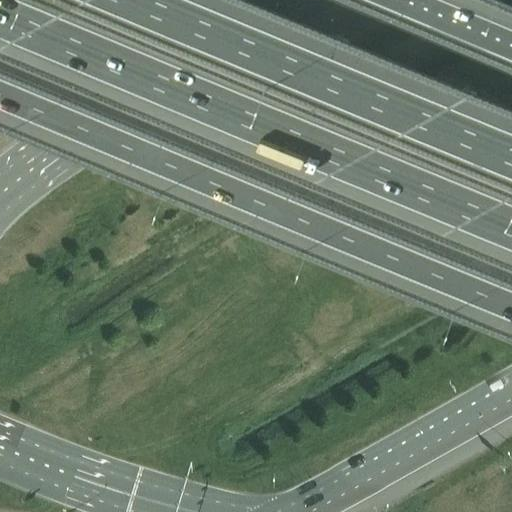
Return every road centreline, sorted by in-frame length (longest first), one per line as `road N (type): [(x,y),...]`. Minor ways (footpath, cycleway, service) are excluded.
road 1 (motorway): [(0,98),(511,308)]
road 2 (motorway): [(0,20),(511,228)]
road 3 (motorway): [(511,157),(125,0)]
road 4 (primary): [(303,0),(17,186)]
road 5 (primary): [(304,511),(511,400)]
road 6 (primary): [(0,452),(175,511)]
road 7 (motorway): [(511,51),(388,0)]
